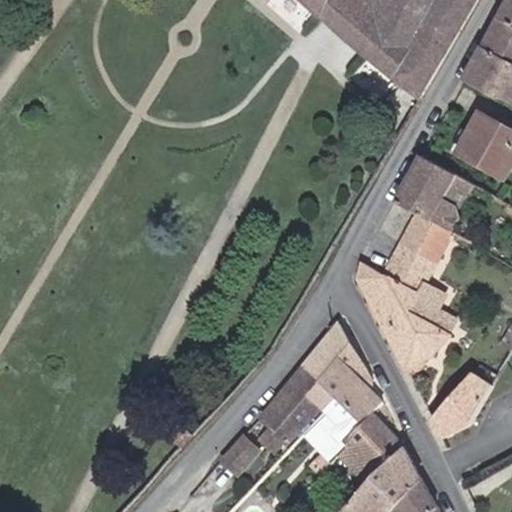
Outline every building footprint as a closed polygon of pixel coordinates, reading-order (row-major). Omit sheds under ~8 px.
[(284,0),(299,12),(308,0),(310,0),(422,91),(475,0),(284,0)] [(511,0),(485,46),(511,60),(511,0)] [(511,60),(485,46),(467,77),(511,102),(511,60)] [(511,163),(511,124),(486,110),(473,134),(468,131),(460,148),(507,173),(511,163)] [(418,211),(446,227),(452,231),(460,218),(458,210),(446,203),(462,175),(423,154),(397,199),(399,200),(418,211)] [(474,182),(462,175),(446,203),(458,210),(474,182)] [(399,244),(427,261),(446,227),(418,211),(399,244)] [(427,261),(399,244),(382,271),(365,262),(362,283),(390,339),(406,372),(429,356),(448,330),(446,329),(426,317),(434,303),(442,290),(417,276),(420,272),(427,261)] [(454,315),(434,303),(426,317),(446,329),(454,315)] [(344,313),(310,356),(337,383),(342,389),(369,359),(344,313)] [(511,352),(511,351),(511,329),(503,347),(511,352)] [(301,422),(320,401),(337,383),(310,356),(275,396),(284,404),(301,422)] [(347,436),(374,406),(388,392),(383,388),(370,376),(375,371),(369,359),(342,389),(325,406),(335,415),(329,420),(330,426),(336,431),(341,432),(347,436)] [(492,375),(474,366),(468,374),(486,385),(492,375)] [(486,385),(468,374),(431,421),(442,444),(465,428),(489,386),(486,385)] [(325,406),(342,389),(337,383),(320,401),(325,406)] [(301,422),(284,404),(275,396),(269,403),(295,429),(301,422)] [(374,406),(347,436),(350,441),(354,444),(344,455),(372,479),(409,440),(374,406)] [(260,440),(247,428),(226,452),(239,464),(260,440)] [(409,440),(372,479),(348,505),(355,511),(391,511),(426,474),(409,440)] [(511,511),(511,467),(496,506),(509,511),(511,511)] [(415,511),(444,511),(426,474),(391,511),(413,511),(415,510),(415,511)]
